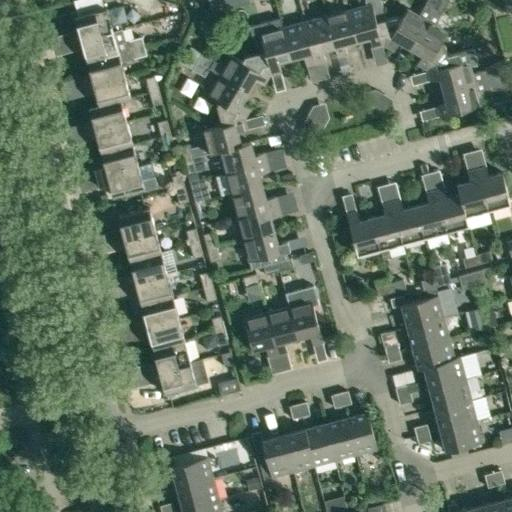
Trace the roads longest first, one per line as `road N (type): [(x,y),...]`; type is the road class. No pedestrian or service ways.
road 1 (unclassified): [(103,397),(1,0)]
road 2 (residential): [(111,434),(374,364)]
road 3 (residential): [(311,183),(293,114),(307,98),(378,79),(399,87),(416,154)]
road 4 (residential): [(374,364),(363,324),(347,311),(311,183)]
road 5 (residential): [(408,480),(374,364)]
